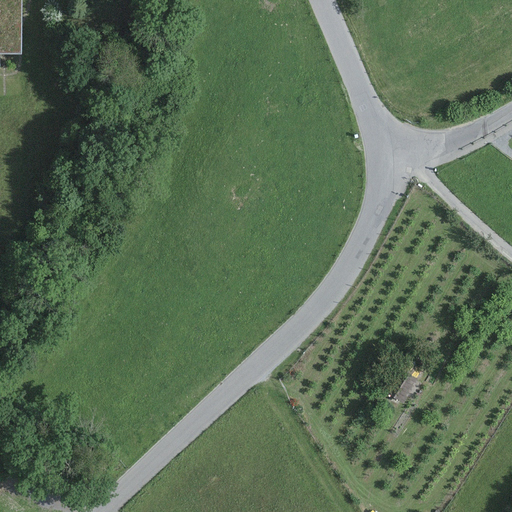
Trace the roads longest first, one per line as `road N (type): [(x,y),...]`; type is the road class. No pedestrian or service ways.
road 1 (unclassified): [(103,511),(326,301),(399,156)]
road 2 (unclassified): [(399,156),(373,121),(321,0)]
road 3 (unclassified): [(399,156),(511,254)]
road 4 (unclassified): [(399,156),(511,112)]
